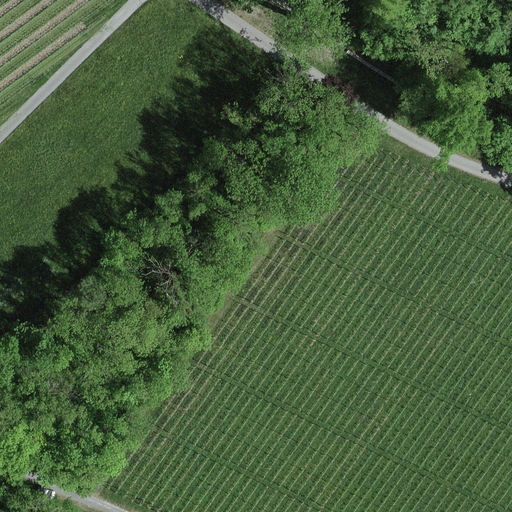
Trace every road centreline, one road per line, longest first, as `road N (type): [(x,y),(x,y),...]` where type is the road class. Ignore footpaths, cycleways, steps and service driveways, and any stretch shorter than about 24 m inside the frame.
road 1 (track): [(511,179),(383,125),(199,0)]
road 2 (track): [(134,0),(0,134)]
road 3 (track): [(0,459),(108,511)]
